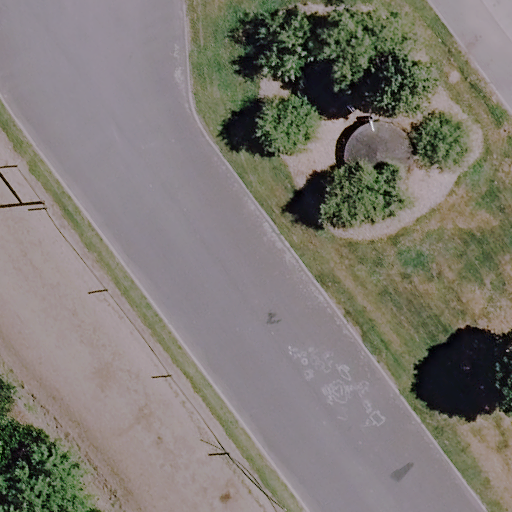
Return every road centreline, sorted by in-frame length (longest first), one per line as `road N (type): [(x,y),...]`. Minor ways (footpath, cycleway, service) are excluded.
road 1 (unknown): [(115,184),(369,511)]
road 2 (unknown): [(65,0),(61,31),(77,111),(115,184)]
